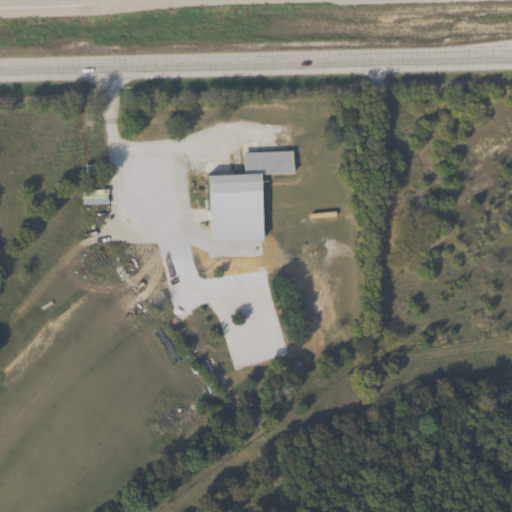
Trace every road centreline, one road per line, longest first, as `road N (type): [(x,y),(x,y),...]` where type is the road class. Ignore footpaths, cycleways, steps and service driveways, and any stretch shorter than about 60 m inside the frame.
road 1 (trunk): [(0,68),(511,56)]
road 2 (trunk): [(124,0),(0,2)]
